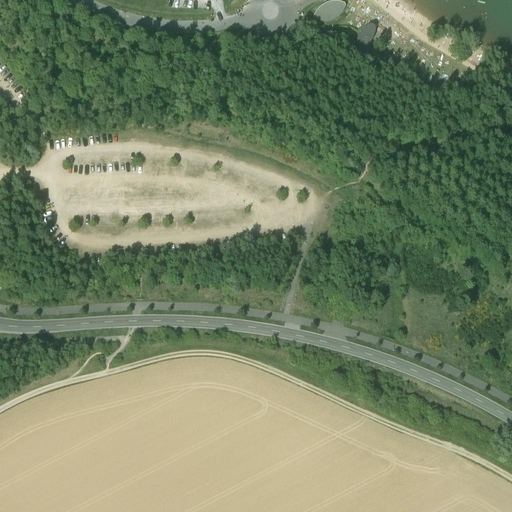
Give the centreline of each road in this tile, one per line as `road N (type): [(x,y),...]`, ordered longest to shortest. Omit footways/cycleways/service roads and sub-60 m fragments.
road 1 (unclassified): [(0,326),(178,322),(287,335),(418,374),(511,421)]
road 2 (track): [(511,481),(463,453),(218,355),(151,361),(67,384)]
road 3 (unclassified): [(271,8),(196,23),(142,19),(82,0)]
road 4 (track): [(127,341),(0,345)]
